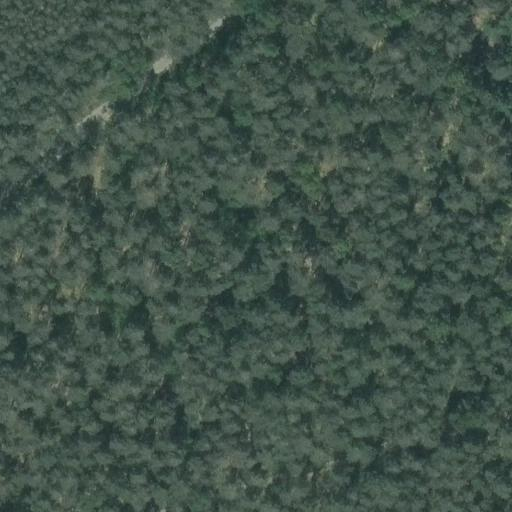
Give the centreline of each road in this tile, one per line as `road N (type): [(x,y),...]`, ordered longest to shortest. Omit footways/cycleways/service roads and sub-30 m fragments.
road 1 (track): [(511,408),(148,511)]
road 2 (unclassified): [(0,195),(248,0)]
